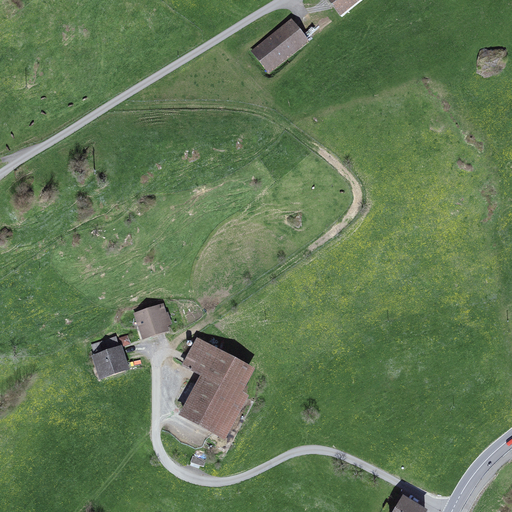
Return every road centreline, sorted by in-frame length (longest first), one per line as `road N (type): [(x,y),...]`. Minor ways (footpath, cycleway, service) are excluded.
road 1 (track): [(105,109),(194,107),(277,119),(355,186),(354,211),(157,352)]
road 2 (unclassified): [(283,0),(0,173)]
